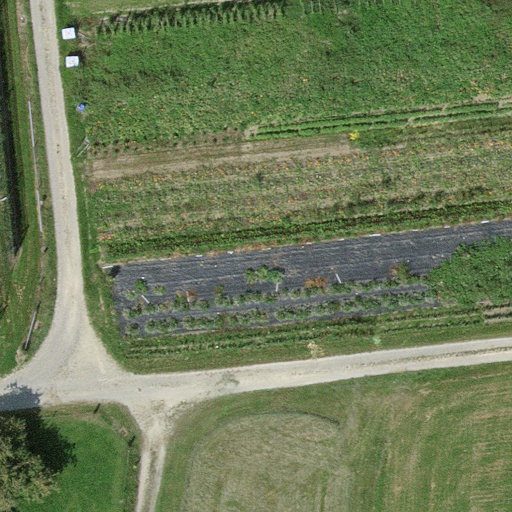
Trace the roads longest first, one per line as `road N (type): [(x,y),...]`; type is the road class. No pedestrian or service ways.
road 1 (track): [(511,357),(0,408)]
road 2 (track): [(46,0),(76,289),(60,357),(28,386),(0,397)]
road 3 (track): [(76,289),(97,354),(151,431),(155,476)]
road 4 (track): [(242,386),(195,405),(172,432),(151,511)]
